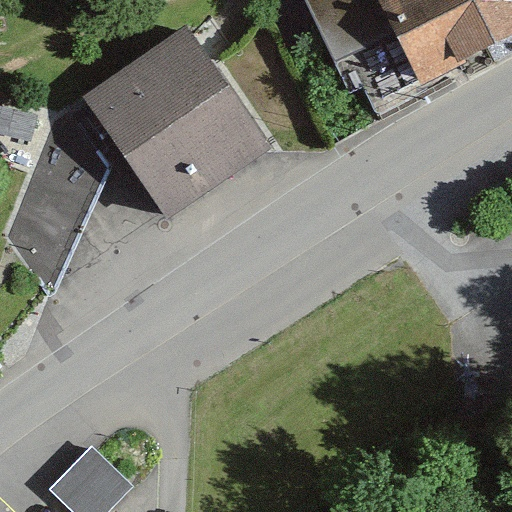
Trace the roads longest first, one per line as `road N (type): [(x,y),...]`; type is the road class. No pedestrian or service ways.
road 1 (tertiary): [(511,95),(26,400),(0,424)]
road 2 (track): [(167,511),(170,309)]
